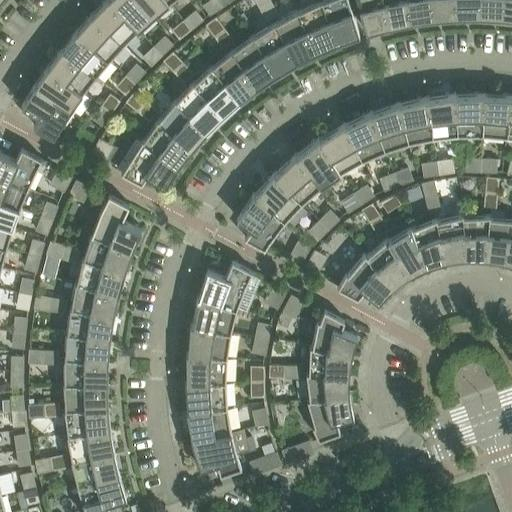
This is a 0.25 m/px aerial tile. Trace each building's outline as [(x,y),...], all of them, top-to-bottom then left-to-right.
[(138,27),(111,0),(103,0),(92,12),(92,11),(92,12),(123,42),(132,33),(138,27)] [(153,13),(141,0),(111,0),(138,27),(144,22),(153,13)] [(169,0),(141,0),(153,13),(160,8),(169,0)] [(223,4),(219,0),(209,0),(204,3),(210,12),(223,4)] [(278,13),(270,0),(269,0),(260,5),(267,18),(278,13)] [(338,39),(321,0),(317,0),(299,9),(299,8),(298,9),(317,48),(321,46),(329,43),(338,39)] [(360,31),(349,0),(321,0),(338,39),(351,34),(360,31)] [(390,23),(384,0),(358,0),(367,29),(380,25),(390,23)] [(412,18),(408,0),(384,0),(390,23),(403,20),(412,18)] [(434,15),(432,0),(408,0),(412,18),(421,17),(434,15)] [(457,13),(456,0),(432,0),(434,15),(448,14),(457,13)] [(480,13),(480,0),(456,0),(457,13),(471,13),(480,13)] [(503,14),(503,0),(480,0),(480,13),(489,13),(503,14)] [(511,15),(511,0),(503,0),(503,14),(511,15)] [(191,27),(203,18),(196,9),(184,19),(191,27)] [(317,48),(298,9),(276,20),(275,20),(296,59),(304,54),(317,48)] [(123,42),(92,12),(77,28),(76,28),(109,58),(123,42)] [(225,28),(216,16),(207,23),(215,35),(225,28)] [(180,36),(191,27),(184,19),(173,28),(180,36)] [(296,59),(275,20),(254,33),(253,33),(277,70),(285,66),(296,59)] [(109,58),(76,28),(62,46),(62,45),(61,46),(96,74),(101,67),(109,58)] [(234,40),(225,28),(215,35),(224,47),(234,40)] [(277,70),(253,33),(233,48),(233,47),(232,48),(258,83),(266,78),(277,70)] [(162,53),(173,43),(165,35),(155,45),(162,53)] [(151,63),(162,53),(155,45),(144,55),(151,63)] [(96,74),(61,46),(48,64),(48,63),(47,64),(83,90),(90,80),(96,74)] [(258,83),(232,48),(213,63),(212,63),(240,97),(251,89),(258,83)] [(183,61),(173,51),(165,59),(174,69),(183,61)] [(193,72),(183,61),(174,69),(185,80),(193,72)] [(135,81),(145,70),(137,62),(127,73),(135,81)] [(240,97),(212,63),(194,80),(193,80),(223,112),(240,97)] [(83,90),(47,64),(35,82),(34,83),(71,107),(76,100),(83,90)] [(126,92),(135,81),(127,73),(117,84),(126,92)] [(223,112),(193,80),(176,98),(175,98),(207,128),(216,119),(223,112)] [(62,121),(71,107),(34,83),(22,103),(39,114),(34,123),(54,134),(62,121)] [(483,132),(484,90),(456,92),(456,91),(455,91),(458,132),(468,131),(478,131),(483,132)] [(507,134),(511,100),(511,93),(485,92),(485,90),(484,90),(483,132),(488,132),(498,133),(507,134)] [(146,100),(135,91),(127,100),(138,109),(146,100)] [(458,132),(455,91),(428,95),(427,94),(433,135),(438,134),(448,133),(458,132)] [(111,111),(120,99),(111,92),(102,104),(111,111)] [(433,135),(427,94),(399,101),(399,100),(398,100),(409,140),(414,139),(423,136),(433,135)] [(207,128),(175,98),(159,117),(158,117),(192,145),(198,138),(207,128)] [(158,110),(146,100),(138,109),(150,119),(158,110)] [(409,140),(398,100),(372,110),(371,109),(385,147),(395,144),(404,141),(409,140)] [(102,123),(111,111),(102,104),(93,116),(102,123)] [(385,147),(371,109),(346,122),(345,120),(344,121),(363,158),(385,147)] [(192,145),(158,117),(143,137),(142,137),(178,163),(183,156),(192,145)] [(363,158),(344,121),(321,136),(320,135),(319,135),(340,170),(363,158)] [(87,147),(94,134),(81,127),(74,140),(87,147)] [(340,170),(319,135),(297,152),(296,151),(295,152),(321,184),(328,178),(336,173),(340,170)] [(106,158),(113,144),(100,137),(93,151),(106,158)] [(178,163),(142,137),(129,159),(122,170),(142,181),(147,172),(165,183),(170,175),(178,163)] [(34,171),(42,156),(22,145),(16,157),(0,149),(0,174),(28,186),(29,183),(34,171)] [(321,184),(295,152),(275,171),(274,170),(274,171),(302,200),(309,193),(313,190),(321,184)] [(481,169),(482,157),(467,157),(467,169),(481,169)] [(496,170),(496,158),(482,157),(481,169),(496,170)] [(454,170),(452,158),(437,160),(439,172),(454,170)] [(439,172),(437,160),(423,162),(425,174),(439,172)] [(413,178),(408,166),(395,172),(399,183),(413,178)] [(64,189),(71,176),(58,169),(51,182),(64,189)] [(302,200),(274,171),(255,192),(254,191),(254,192),(285,218),(292,211),(298,204),(302,200)] [(399,183),(395,172),(381,177),(385,188),(399,183)] [(24,194),(28,186),(0,174),(0,198),(20,206),(24,194)] [(497,191),(499,177),(488,176),(486,190),(497,191)] [(83,199),(90,186),(77,179),(70,192),(83,199)] [(437,193),(434,179),(433,179),(423,182),(426,196),(437,193)] [(374,194),(367,184),(355,191),(361,202),(374,194)] [(496,206),(497,191),(486,190),(485,205),(496,206)] [(361,202),(355,191),(342,199),(349,210),(361,202)] [(141,226),(122,217),(129,202),(109,192),(101,208),(92,231),(91,231),(91,232),(132,248),(141,226)] [(285,218),(254,192),(237,216),(252,226),(245,235),(265,246),(270,238),(273,234),(276,230),(279,226),(282,222),(285,218)] [(440,208),(437,193),(426,196),(429,210),(440,208)] [(17,214),(20,206),(0,198),(0,221),(13,226),(17,214)] [(52,218),(58,204),(47,200),(42,214),(52,218)] [(380,215),(372,202),(363,208),(371,220),(380,215)] [(328,228),(339,217),(330,209),(320,219),(328,228)] [(465,255),(463,212),(438,218),(437,216),(436,216),(446,258),(454,256),(458,255),(465,255)] [(485,255),(490,213),(464,214),(464,212),(463,212),(465,255),(473,254),(477,254),(485,255)] [(505,259),(511,232),(511,216),(490,215),(490,212),(490,213),(485,255),(493,256),(497,257),(505,259)] [(47,232),(52,218),(42,214),(37,228),(47,232)] [(388,227),(380,215),(371,220),(378,233),(388,227)] [(446,258),(436,216),(412,226),(411,224),(427,264),(433,261),(436,260),(441,259),(446,258)] [(318,238),(328,228),(320,219),(309,229),(318,238)] [(9,237),(13,226),(0,221),(0,243),(7,245),(9,237)] [(427,264),(411,224),(389,238),(387,236),(409,273),(412,271),(419,267),(427,264)] [(125,269),(132,248),(91,232),(84,255),(83,255),(82,256),(125,269)] [(409,273),(387,236),(367,253),(365,251),(365,252),(393,284),(396,282),(402,277),(409,273)] [(40,255),(44,241),(34,238),(30,252),(40,255)] [(61,255),(65,244),(51,240),(48,251),(61,255)] [(301,261),(310,246),(298,240),(290,255),(301,261)] [(76,260),(79,249),(65,244),(61,255),(76,260)] [(318,270),(326,255),(315,249),(307,264),(318,270)] [(36,269),(40,255),(30,252),(25,266),(36,269)] [(393,284),(365,252),(348,272),(346,271),(338,285),(358,296),(365,288),(378,299),(382,294),(385,292),(390,287),(393,284)] [(119,291),(125,269),(82,256),(77,280),(76,280),(76,281),(119,291)] [(237,306),(245,283),(252,268),(233,258),(226,274),(208,266),(199,294),(198,294),(237,306)] [(31,293),(34,278),(23,276),(20,291),(31,293)] [(114,313),(117,297),(119,291),(76,281),(71,305),(70,306),(114,313)] [(278,306),(286,290),(275,284),(266,300),(278,306)] [(28,307),(30,297),(31,293),(20,291),(18,305),(28,307)] [(49,308),(51,296),(37,293),(35,305),(49,308)] [(234,316),(237,306),(198,294),(192,322),(191,322),(231,330),(233,321),(234,316)] [(295,315),(303,299),(292,294),(284,309),(295,315)] [(64,310),(66,299),(51,296),(49,308),(64,310)] [(110,336),(114,313),(70,306),(68,330),(67,330),(67,331),(110,336)] [(355,342),(358,333),(342,327),(345,318),(325,307),(320,319),(318,318),(313,344),(310,343),(310,344),(352,353),(354,346),(355,342)] [(25,331),(27,316),(16,315),(15,330),(25,331)] [(268,338),(271,323),(259,321),(256,335),(268,338)] [(229,340),(231,330),(191,322),(188,350),(187,350),(187,351),(227,355),(228,345),(229,340)] [(24,346),(25,331),(15,330),(13,344),(24,346)] [(108,359),(110,336),(67,331),(65,355),(64,355),(64,356),(108,359)] [(265,352),(268,338),(256,335),(253,350),(265,352)] [(351,357),(352,353),(310,344),(309,370),(307,370),(307,371),(349,373),(350,365),(351,357)] [(44,361),(44,349),(30,348),(29,360),(44,361)] [(59,362),(59,350),(44,349),(44,361),(59,362)] [(227,360),(227,355),(187,351),(186,379),(185,379),(185,380),(226,380),(226,370),(227,360)] [(23,370),(23,355),(12,355),(12,370),(23,370)] [(108,382),(108,359),(64,356),(65,381),(64,381),(64,382),(108,382)] [(285,375),(285,364),(271,364),(270,375),(285,375)] [(300,376),(300,365),(285,364),(285,375),(300,376)] [(264,379),(264,365),(252,365),(252,379),(264,379)] [(23,384),(23,370),(12,370),(12,384),(23,384)] [(349,377),(349,374),(349,373),(307,371),(310,396),(307,397),(308,398),(350,393),(350,389),(350,385),(349,377)] [(264,394),(264,379),(252,379),(252,394),(264,394)] [(226,385),(226,380),(185,380),(188,408),(187,408),(187,409),(227,404),(227,399),(226,390),(226,385)] [(109,404),(108,382),(64,382),(66,406),(65,406),(65,407),(109,404)] [(351,396),(350,393),(308,398),(315,423),(313,423),(319,437),(340,429),(337,418),(354,413),(353,408),(352,404),(351,396)] [(24,409),(23,394),(12,395),(13,409),(24,409)] [(60,413),(59,402),(44,403),(45,414),(60,413)] [(45,414),(44,403),(30,403),(30,415),(45,414)] [(111,427),(109,404),(65,407),(68,432),(67,432),(68,433),(111,427)] [(228,409),(227,404),(187,409),(192,436),(191,437),(231,429),(229,419),(228,409)] [(268,421),(265,407),(253,409),(256,424),(268,421)] [(25,423),(24,409),(13,409),(14,424),(25,423)] [(115,449),(111,427),(68,433),(72,457),(71,457),(72,458),(115,449)] [(238,453),(231,429),(191,437),(200,466),(217,460),(221,472),(242,465),(238,453)] [(28,447),(26,433),(15,434),(17,449),(28,447)] [(314,451),(309,439),(283,449),(287,460),(314,451)] [(30,462),(28,447),(17,449),(20,463),(30,462)] [(120,471),(115,449),(72,458),(78,482),(77,482),(77,483),(120,471)] [(281,463),(277,451),(250,460),(255,472),(281,463)] [(67,465),(65,453),(50,456),(53,468),(67,465)] [(53,468),(50,456),(36,459),(39,470),(53,468)] [(36,485),(32,471),(22,473),(25,488),(36,485)] [(123,511),(118,497),(127,494),(120,471),(77,483),(87,511),(123,511)] [(39,499),(36,485),(25,488),(29,502),(39,499)]
